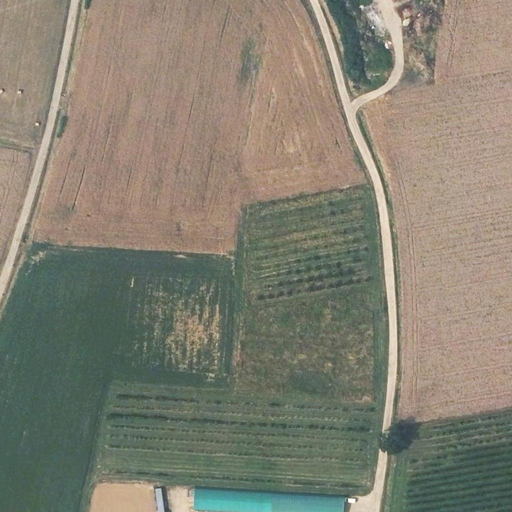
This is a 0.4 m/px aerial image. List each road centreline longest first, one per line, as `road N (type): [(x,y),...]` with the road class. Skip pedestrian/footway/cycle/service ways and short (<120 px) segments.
road 1 (track): [(314,0),(382,193),(387,230),(395,313),(378,511)]
road 2 (residential): [(0,283),(58,78),(71,0)]
